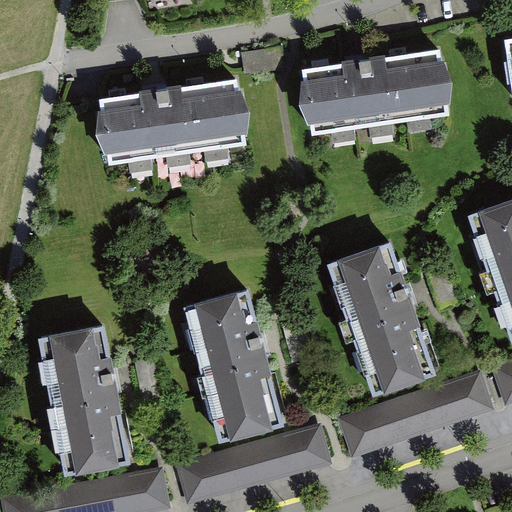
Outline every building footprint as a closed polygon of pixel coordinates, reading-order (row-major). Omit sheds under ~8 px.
[(282,48),(242,53),(245,75),(285,70),(282,48)] [(301,107),(313,138),(451,119),(454,85),(442,52),(303,72),(301,107)] [(97,136),(109,167),(248,148),(251,114),(239,81),(100,100),(97,136)] [(511,201),(468,217),(511,342),(511,201)] [(392,244),(328,266),(374,399),(438,377),(392,244)] [(250,291),(184,307),(220,445),(285,428),(250,291)] [(106,328),(39,341),(65,480),(133,467),(106,328)] [(511,360),(492,367),(506,406),(511,404),(511,360)] [(482,371),(339,419),(352,458),(495,410),(482,371)] [(323,424),(177,464),(188,504),(334,464),(323,424)] [(164,468),(2,498),(4,511),(156,511),(172,509),(164,468)]
